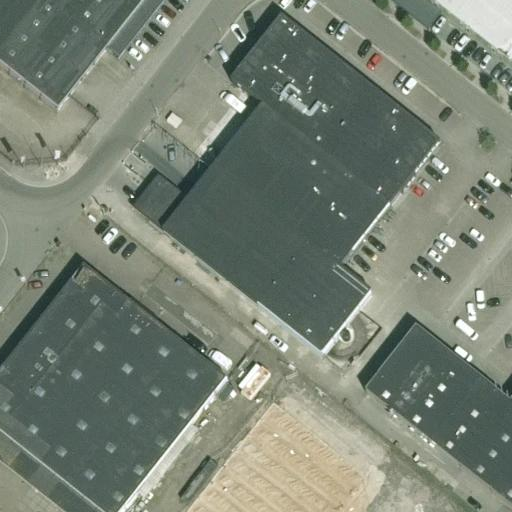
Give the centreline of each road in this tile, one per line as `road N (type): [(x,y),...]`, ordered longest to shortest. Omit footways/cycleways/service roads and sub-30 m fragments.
road 1 (unclassified): [(230,0),(44,226)]
road 2 (unknown): [(511,245),(450,327),(413,320),(342,400)]
road 3 (unclassified): [(511,132),(344,0)]
